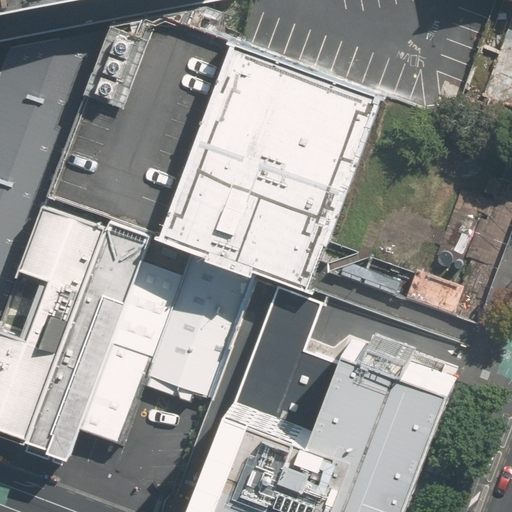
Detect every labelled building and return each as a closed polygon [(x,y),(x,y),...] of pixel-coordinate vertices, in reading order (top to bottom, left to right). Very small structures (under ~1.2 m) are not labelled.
[(151,12),(213,0),(0,0),(0,39),(16,36),(120,17),(151,12)] [(446,80),(511,103),(511,0),(480,0),(479,1),(478,2),(477,3),(476,4),(475,5),(474,6),(473,7),(472,8),(471,9),(470,10),(470,12),(469,13),(468,14),(468,15),(467,17),(467,18),(467,19),(446,80)] [(0,330),(50,202),(55,188),(120,17),(16,36),(0,79),(0,330)] [(382,92),(238,40),(171,216),(164,235),(193,246),(257,270),(308,289),(312,280),(315,270),(320,258),(382,92)] [(0,330),(0,421),(26,432),(35,418),(107,226),(50,202),(0,330)] [(35,418),(76,433),(81,422),(117,435),(143,366),(206,390),(236,325),(257,270),(193,246),(182,275),(145,261),(152,243),(107,226),(35,418)] [(345,258),(340,271),(393,291),(398,278),(345,258)] [(237,390),(198,497),(238,511),(403,511),(453,375),(349,337),(319,420),(237,390)]
